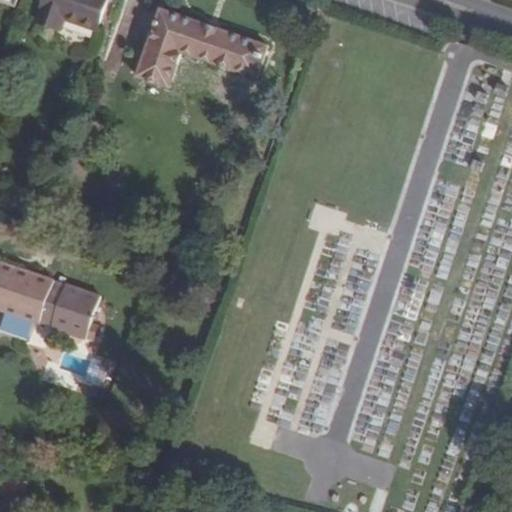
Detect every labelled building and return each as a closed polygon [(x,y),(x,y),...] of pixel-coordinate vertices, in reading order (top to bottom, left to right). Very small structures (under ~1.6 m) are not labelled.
[(97,33),(108,0),(47,0),(40,21),(63,28),(65,22),(97,33)] [(221,68),(232,35),(162,11),(139,79),(169,89),(182,55),(221,68)] [(63,28),(40,21),(39,24),(39,26),(61,33),(61,32),(63,28)] [(232,35),(221,68),(256,80),(267,48),(232,35)] [(0,308),(15,314),(30,272),(0,261),(0,308)] [(53,326),(67,285),(30,272),(15,314),(53,326)] [(90,337),(95,323),(91,322),(101,297),(67,285),(53,326),(85,337),(85,336),(90,337)] [(95,323),(90,337),(93,339),(98,325),(95,323)]
